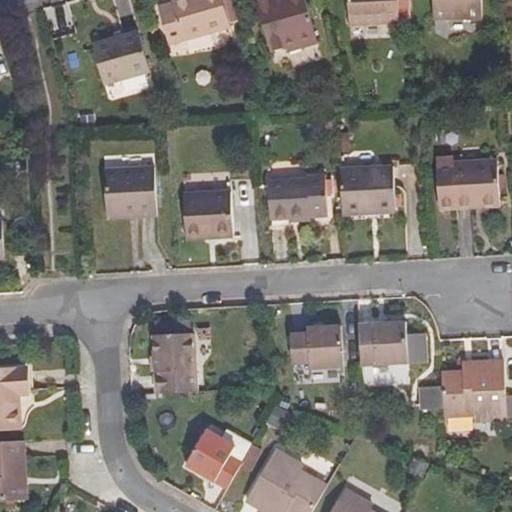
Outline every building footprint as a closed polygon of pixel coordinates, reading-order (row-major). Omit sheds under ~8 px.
[(227,14),(223,0),(159,0),(167,29),(227,14)] [(223,0),(227,14),(239,12),(235,0),(223,0)] [(313,35),(303,0),(256,0),(269,47),(313,35)] [(401,19),(400,0),(350,0),(351,19),(401,19)] [(488,12),(487,0),(438,0),(439,13),(488,12)] [(143,48),(133,9),(89,20),(101,59),(143,48)] [(282,103),(279,90),(261,92),(264,104),(282,103)] [(151,209),(151,157),(100,158),(101,201),(132,201),(132,209),(151,209)] [(492,197),(492,159),(446,159),(428,160),(428,204),(467,204),(467,197),(492,197)] [(388,200),(388,163),(335,163),(336,207),(358,207),(358,200),(388,200)] [(319,210),(319,167),(303,167),(298,173),(263,173),(264,210),(319,210)] [(224,230),(223,182),(174,182),(174,222),(204,222),(205,230),(224,230)] [(132,201),(101,201),(101,210),(132,209),(132,201)] [(205,230),(204,222),(174,222),(174,231),(205,230)] [(140,310),(140,327),(179,326),(179,311),(140,310)] [(395,317),(350,318),(351,360),(387,359),(406,357),(406,340),(396,339),(395,317)] [(331,358),(329,319),(294,320),(294,328),(277,328),(279,372),(297,372),(297,360),(331,358)] [(183,383),(183,326),(179,326),(140,327),(141,383),(183,383)] [(0,419),(9,419),(9,386),(19,385),(19,362),(0,362),(0,419)] [(450,377),(429,377),(429,385),(430,408),(431,418),(462,418),(463,428),(492,426),(492,365),(461,366),(461,377),(450,377)] [(461,377),(461,366),(450,366),(450,377),(461,377)] [(430,408),(429,385),(406,386),(407,409),(430,408)] [(285,403),(266,395),(251,420),(269,430),(285,403)] [(229,456),(239,441),(213,428),(209,435),(191,424),(171,458),(214,483),(229,456)] [(0,491),(11,491),(10,468),(16,468),(15,430),(10,431),(0,430),(0,491)] [(284,511),(295,511),(314,483),(283,466),(289,455),(264,441),(233,495),(258,509),(263,501),(274,506),(284,511)] [(400,469),(409,474),(420,457),(409,452),(400,469)] [(331,479),(313,511),(365,511),(356,507),(362,496),(331,479)] [(263,501),(258,509),(264,511),(270,511),(274,506),(263,501)]
